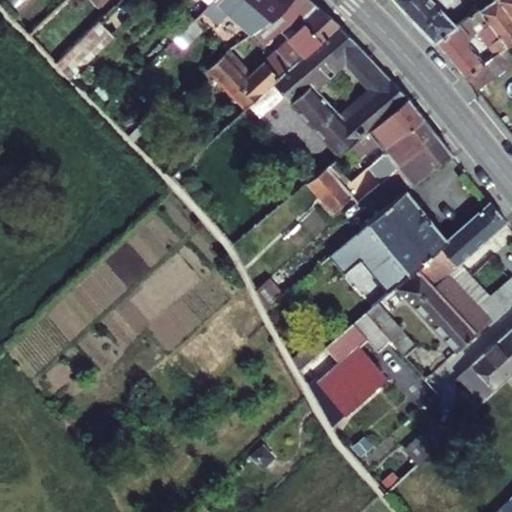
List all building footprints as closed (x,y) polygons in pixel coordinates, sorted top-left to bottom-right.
[(96,16),(79,0),(56,0),(24,32),(34,42),(42,33),(52,43),(43,52),(51,60),(91,21),(96,16)] [(249,0),(264,15),(280,0),(205,0),(168,36),(182,50),(176,56),(182,60),(243,0),(249,0)] [(302,52),(334,22),(306,0),(280,0),(264,15),(288,39),(302,52)] [(511,0),(393,0),(428,40),(449,26),(439,11),(447,1),(446,0),(480,0),(469,9),(469,11),(499,50),(511,39),(511,0)] [(477,41),(490,56),(499,50),(469,11),(449,26),(428,40),(461,78),(480,64),(467,47),(477,41)] [(64,72),(103,34),(91,21),(51,60),(64,72)] [(302,52),(288,39),(276,50),(289,64),(302,52)] [(289,64),(276,50),(262,63),(275,77),(289,64)] [(204,71),(240,110),(275,77),(262,63),(258,58),(242,73),(223,53),(204,71)] [(402,95),(323,163),(334,175),(353,158),(359,165),(418,114),(402,95)] [(390,166),(431,131),(418,114),(359,165),(373,181),(390,166)] [(404,182),(445,147),(431,131),(390,166),(404,182)] [(324,184),(330,178),(334,175),(323,163),(313,171),(324,184)] [(302,181),(312,194),(324,184),(313,171),(302,181)] [(327,211),(345,196),(330,178),(324,184),(312,194),(327,211)] [(358,194),(364,189),(361,185),(355,190),(358,194)] [(385,245),(422,212),(401,186),(319,258),(329,270),(358,245),(364,251),(379,238),(385,245)] [(362,199),(368,193),(364,189),(358,194),(362,199)] [(502,220),(484,197),(441,236),(411,263),(429,284),(502,220)] [(383,272),(355,298),(362,307),(389,282),(411,263),(441,236),(422,212),(385,245),(392,253),(377,266),(383,272)] [(449,347),(470,329),(429,284),(411,263),(389,282),(449,347)] [(338,356),(311,381),(329,419),(344,405),(342,403),(335,394),(343,388),(351,395),(382,368),(357,339),(366,331),(378,344),(389,332),(387,330),(362,307),(325,340),(338,356)] [(511,342),(511,320),(501,330),(511,342)] [(425,356),(396,323),(387,330),(389,332),(415,364),(425,356)] [(487,390),(511,367),(511,342),(501,330),(463,363),(487,390)] [(335,394),(342,403),(351,395),(343,388),(335,394)] [(511,488),(496,504),(487,511),(508,511),(511,509),(511,488)] [(487,511),(496,504),(490,497),(474,511),(487,511)]
